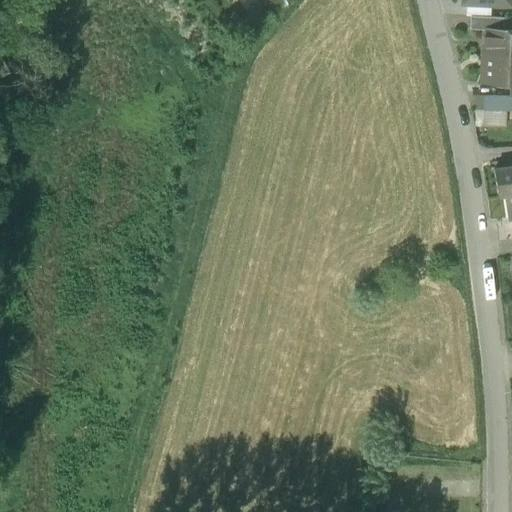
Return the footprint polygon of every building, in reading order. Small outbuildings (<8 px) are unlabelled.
[(253,0),(259,9),(272,0),(253,0)] [(470,16),(489,17),(490,5),(466,4),(466,16),(470,16)] [(469,29),(485,30),(485,29),(504,30),(504,18),(489,17),(470,16),(469,29)] [(485,30),(484,53),(511,54),(511,30),(504,30),(485,29),(485,30)] [(511,54),(484,53),(483,84),(509,85),(511,85),(511,54)] [(506,111),(511,111),(511,97),(483,96),(483,110),(506,111)] [(506,111),(483,110),(482,126),(505,127),(506,111)] [(505,196),(511,195),(511,165),(493,168),(497,197),(505,196)]
